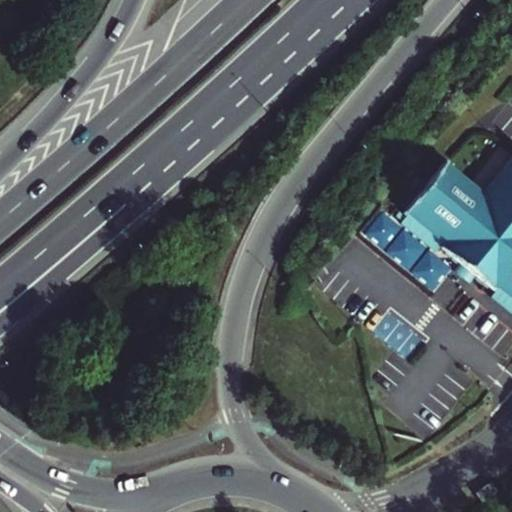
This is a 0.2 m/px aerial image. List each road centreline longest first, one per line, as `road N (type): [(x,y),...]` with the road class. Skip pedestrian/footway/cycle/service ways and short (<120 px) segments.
road 1 (trunk): [(269,483),(239,427),(230,384),(235,321),(256,251),(328,138),(446,0)]
road 2 (trunk): [(0,326),(172,174),(337,0)]
road 3 (trunk): [(0,289),(335,0)]
road 4 (trunk): [(247,0),(0,218)]
road 5 (trunk): [(134,0),(68,96),(0,167)]
road 6 (unclassified): [(487,453),(384,498),(312,503)]
road 7 (primary): [(159,497),(93,495),(3,466)]
